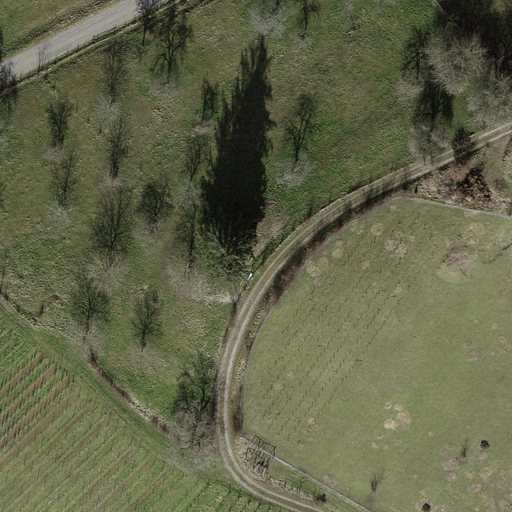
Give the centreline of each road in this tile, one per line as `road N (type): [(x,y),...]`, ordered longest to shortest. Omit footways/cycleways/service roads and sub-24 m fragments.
road 1 (track): [(313,511),(241,477),(227,452),(222,403),(230,351),(252,293),(322,217),(511,126)]
road 2 (residential): [(0,76),(147,0)]
